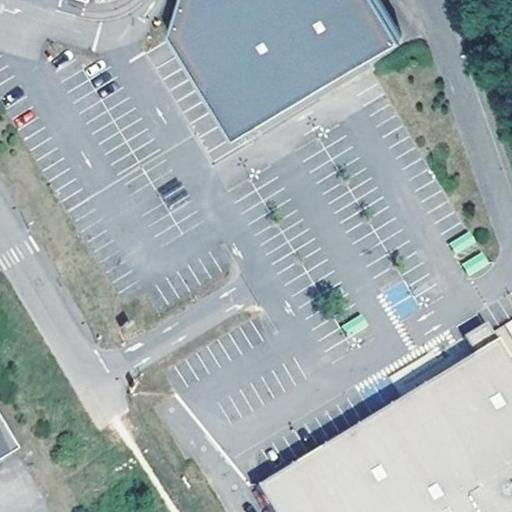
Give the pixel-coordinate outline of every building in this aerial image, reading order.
[(182,0),(173,28),(241,136),(364,56),(397,35),(375,0),(182,0)] [(457,254),(477,244),(470,230),(450,241),(457,254)] [(462,262),(469,274),(488,263),(482,252),(462,262)] [(350,336),(368,326),(361,314),(343,323),(350,336)] [(340,433),(257,485),(273,511),(511,511),(511,367),(497,341),(484,349),(340,433)] [(0,457),(16,448),(0,422),(0,457)]
